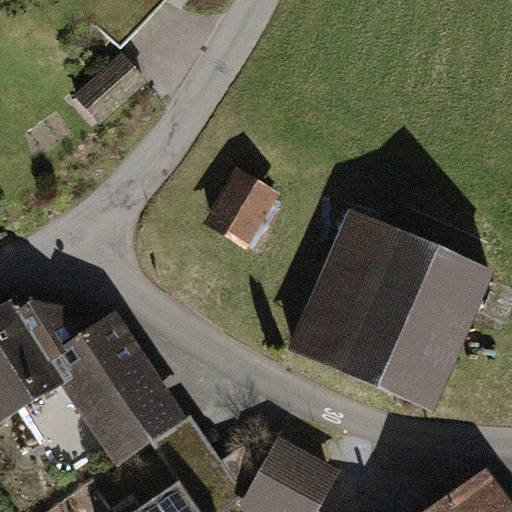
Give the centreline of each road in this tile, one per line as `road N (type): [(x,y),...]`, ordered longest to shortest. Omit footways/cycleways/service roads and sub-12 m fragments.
road 1 (residential): [(511,444),(456,443),(370,425),(268,380),(141,304),(77,233)]
road 2 (residential): [(254,0),(191,108),(77,233)]
